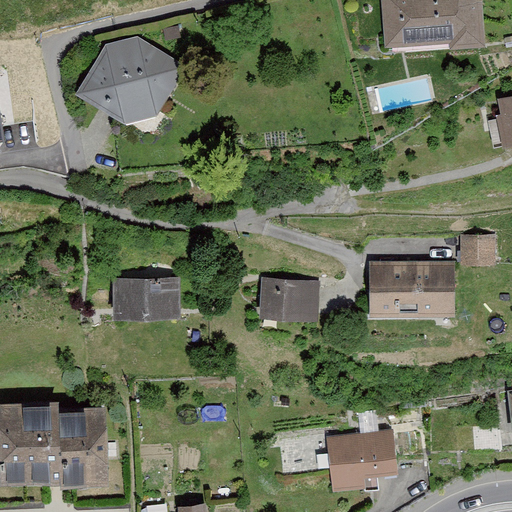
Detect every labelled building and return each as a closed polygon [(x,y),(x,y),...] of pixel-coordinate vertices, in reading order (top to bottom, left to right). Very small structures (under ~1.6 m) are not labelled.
[(386,0),(389,43),(454,39),(455,44),(480,42),(477,3),(477,0),(386,0)] [(144,40),(112,46),(81,100),(127,125),(159,119),(192,69),(144,40)] [(511,99),(503,102),(511,147),(511,99)] [(500,233),(461,233),(461,264),(500,265),(500,233)] [(453,266),(371,265),(371,314),(452,315),(453,266)] [(318,284),(263,280),(261,316),(316,320),(318,284)] [(178,281),(117,282),(118,318),(178,317),(178,281)] [(59,406),(0,408),(3,482),(105,478),(103,414),(59,415),(59,406)] [(390,433),(329,439),(332,469),(332,475),(332,476),(334,491),(365,488),(363,475),(394,472),(390,433)]
